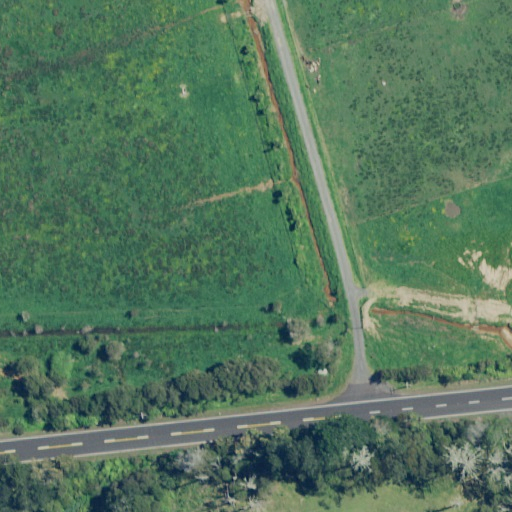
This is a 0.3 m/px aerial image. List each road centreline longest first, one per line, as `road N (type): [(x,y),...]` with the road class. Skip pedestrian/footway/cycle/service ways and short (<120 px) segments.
road 1 (secondary): [(0,451),(511,393)]
road 2 (track): [(266,0),(383,408)]
